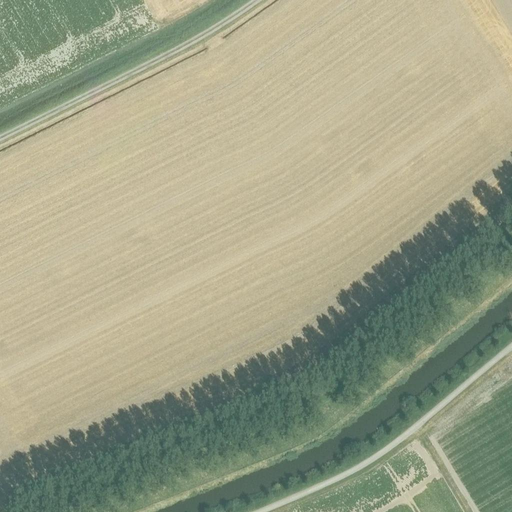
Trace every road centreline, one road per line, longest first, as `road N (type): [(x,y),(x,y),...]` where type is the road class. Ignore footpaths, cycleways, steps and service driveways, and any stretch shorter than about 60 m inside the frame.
road 1 (unclassified): [(261,511),(373,461),(511,349)]
road 2 (track): [(260,0),(0,140)]
